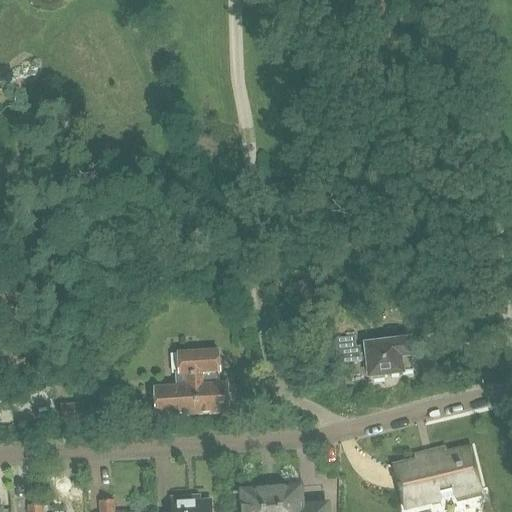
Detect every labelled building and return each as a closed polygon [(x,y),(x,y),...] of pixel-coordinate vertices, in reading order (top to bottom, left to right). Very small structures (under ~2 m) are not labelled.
[(410,341),(378,345),(378,346),(366,347),(366,350),(356,351),(355,338),(334,340),(337,366),(367,363),(369,378),(373,377),(373,381),(384,380),(383,376),(413,373),(410,341)] [(179,354),(181,388),(156,389),(158,420),(229,415),(227,386),(203,387),(202,376),(219,375),(218,352),(179,354)] [(103,405),(62,407),(63,424),(104,422),(103,405)] [(416,459),(417,464),(401,468),(406,487),(400,489),(405,509),(456,497),(457,503),(482,497),(480,490),(481,490),(471,450),(434,459),(433,455),(416,459)] [(243,494),(244,511),(326,511),(326,508),(301,510),(299,490),(243,494)] [(201,497),(171,500),(172,511),(212,511),(212,501),(201,502),(201,497)] [(113,511),(113,503),(101,504),(101,511),(113,511)]
